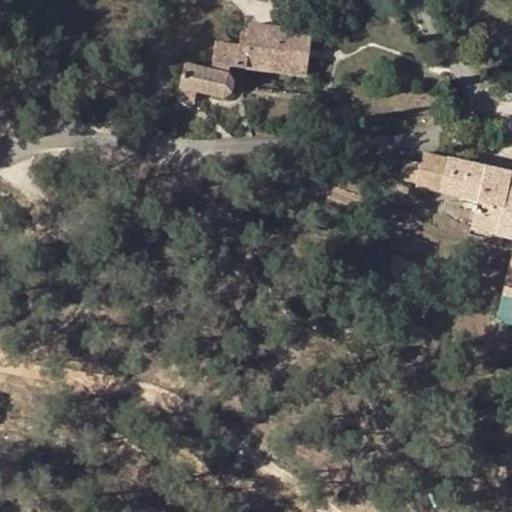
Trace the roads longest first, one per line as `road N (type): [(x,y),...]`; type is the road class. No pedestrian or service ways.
road 1 (unclassified): [(420,0),(431,28),(475,83),(465,122),(431,135),(409,143),(252,146),(53,140),(0,153)]
road 2 (track): [(334,511),(215,423),(123,376),(0,361)]
road 3 (track): [(14,363),(63,334),(85,309),(92,282),(88,252),(73,233),(0,175)]
